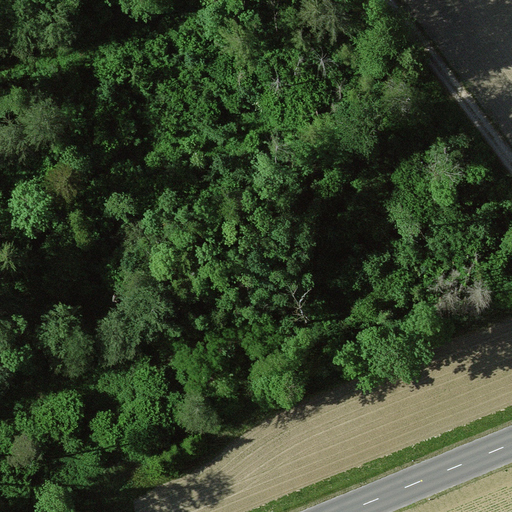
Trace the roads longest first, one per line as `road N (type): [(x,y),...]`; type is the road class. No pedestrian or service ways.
road 1 (track): [(511,165),(384,0)]
road 2 (secondary): [(511,442),(343,511)]
